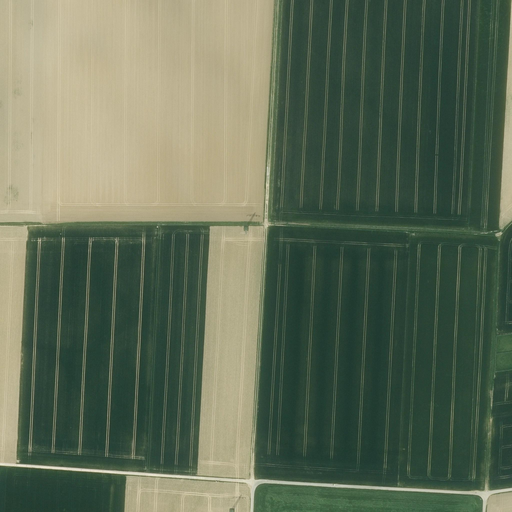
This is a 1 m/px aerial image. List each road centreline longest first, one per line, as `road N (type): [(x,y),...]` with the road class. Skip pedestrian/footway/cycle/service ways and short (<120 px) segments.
road 1 (track): [(511,491),(0,463)]
road 2 (track): [(266,223),(0,223)]
road 3 (track): [(497,232),(485,495)]
road 4 (track): [(266,223),(252,482)]
road 5 (track): [(266,223),(497,232)]
road 6 (track): [(276,0),(266,223)]
